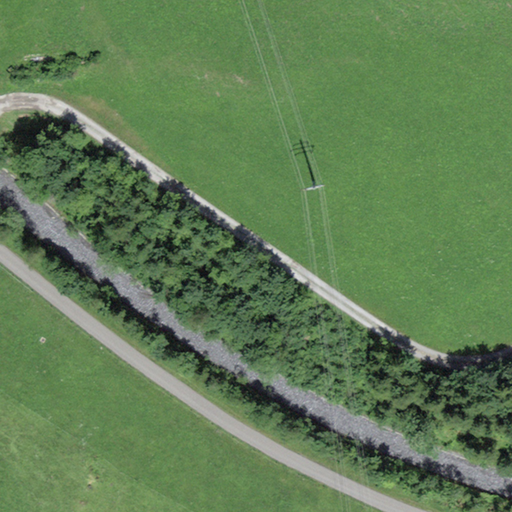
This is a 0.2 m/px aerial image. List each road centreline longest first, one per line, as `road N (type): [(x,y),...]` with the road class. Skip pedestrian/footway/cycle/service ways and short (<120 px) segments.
road 1 (track): [(0,108),(29,100),(56,108),(426,360),(478,367),(511,354)]
road 2 (residential): [(0,252),(139,362),(244,432),(412,511)]
